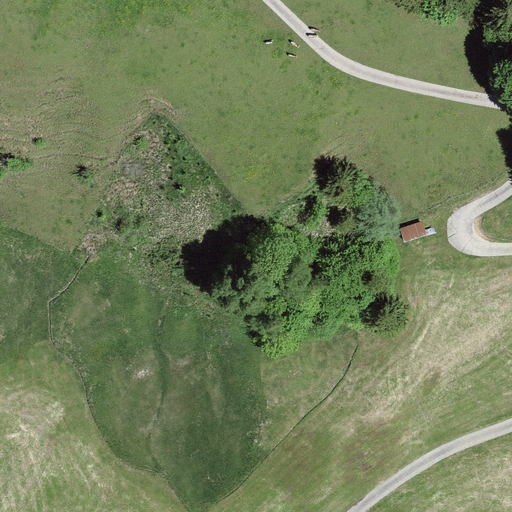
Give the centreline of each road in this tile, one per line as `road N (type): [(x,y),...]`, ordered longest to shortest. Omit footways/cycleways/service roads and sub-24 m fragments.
road 1 (track): [(270,0),(329,56),(361,71),(511,104)]
road 2 (track): [(511,425),(406,472),(356,511)]
road 3 (track): [(511,187),(468,214),(463,226),(476,247),(511,247)]
